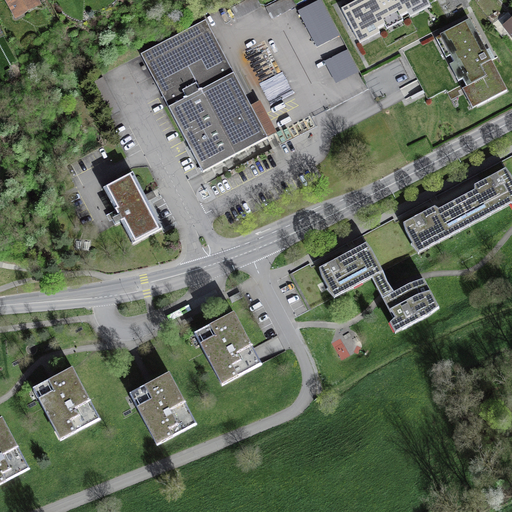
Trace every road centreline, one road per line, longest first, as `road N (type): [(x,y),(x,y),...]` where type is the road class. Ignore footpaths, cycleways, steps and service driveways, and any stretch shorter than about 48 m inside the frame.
road 1 (unclassified): [(249,252),(307,367),(305,398),(287,414),(50,511)]
road 2 (secondary): [(511,120),(249,252)]
road 3 (secondary): [(249,252),(145,286),(0,305)]
road 4 (track): [(511,312),(330,392),(308,391)]
